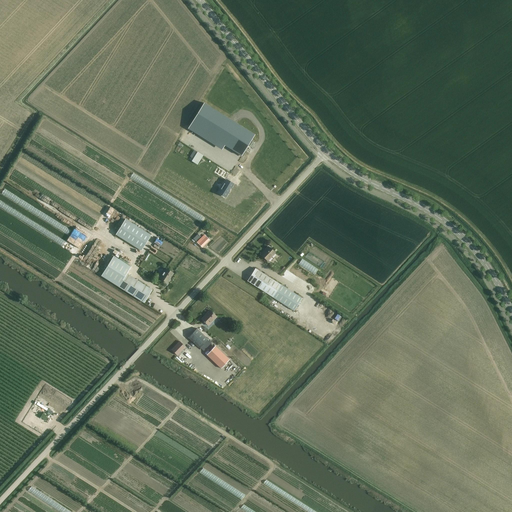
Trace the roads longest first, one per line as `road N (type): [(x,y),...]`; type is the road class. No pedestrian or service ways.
road 1 (unclassified): [(0,503),(325,152)]
road 2 (secondary): [(325,152),(458,234),(511,313)]
road 3 (secondary): [(198,0),(325,152)]
